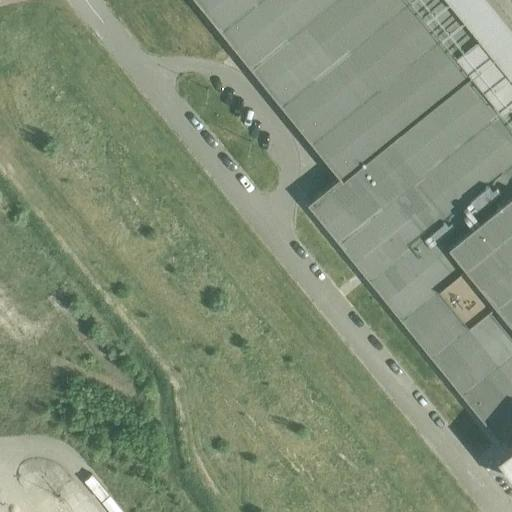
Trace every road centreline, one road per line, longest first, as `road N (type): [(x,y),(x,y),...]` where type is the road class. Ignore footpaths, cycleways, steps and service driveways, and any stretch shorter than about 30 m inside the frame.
road 1 (unclassified): [(267,228),(503,511)]
road 2 (unclassified): [(267,228),(302,161),(218,66),(144,77)]
road 3 (unclassified): [(144,77),(267,228)]
